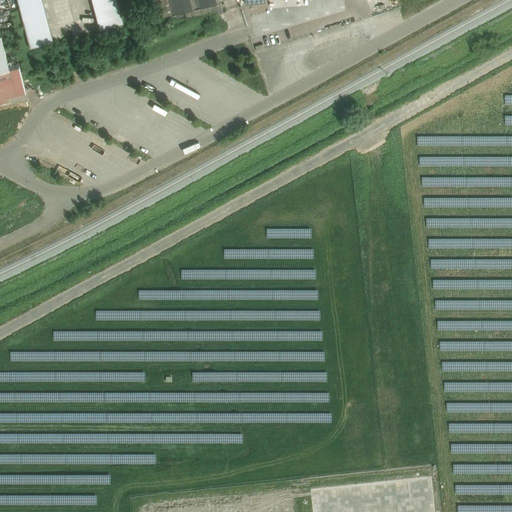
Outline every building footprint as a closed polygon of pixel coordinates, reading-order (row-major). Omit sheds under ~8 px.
[(94,11),(117,5),(115,0),(91,0),(94,11)] [(142,0),(148,22),(173,16),(175,22),(187,19),(185,12),(222,3),(221,0),(142,0)] [(22,18),(45,12),(42,1),(19,7),(22,18)] [(97,21),(120,15),(117,5),(94,11),(97,21)] [(24,29),(47,23),(45,12),(22,18),(24,29)] [(120,15),(97,21),(99,32),(122,26),(120,15)] [(27,39),(50,33),(47,23),(24,29),(27,39)] [(50,33),(27,39),(30,50),(53,44),(50,33)] [(0,97),(27,91),(19,62),(8,65),(4,48),(1,36),(0,36),(0,97)] [(434,224),(434,225),(447,225),(447,218),(429,217),(429,224),(434,224)] [(465,247),(465,238),(431,238),(431,247),(465,247)] [(439,511),(437,477),(312,487),(314,511),(439,511)] [(299,511),(298,493),(152,506),(152,511),(299,511)]
